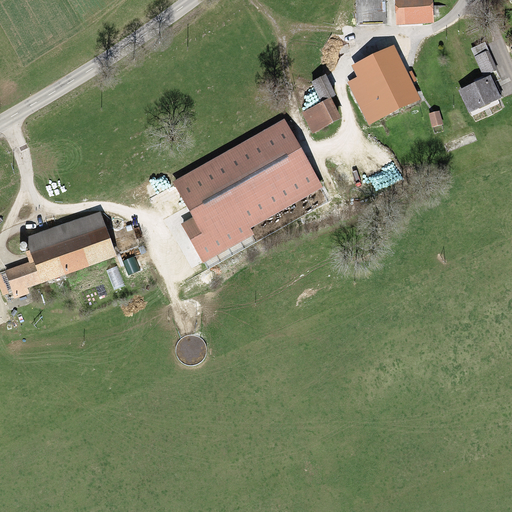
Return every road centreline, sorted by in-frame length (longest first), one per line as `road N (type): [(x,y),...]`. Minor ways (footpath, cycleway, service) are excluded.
road 1 (track): [(180,324),(155,234),(107,211),(38,212),(7,119)]
road 2 (tertiary): [(191,0),(0,123)]
road 3 (track): [(252,0),(285,31),(383,35)]
